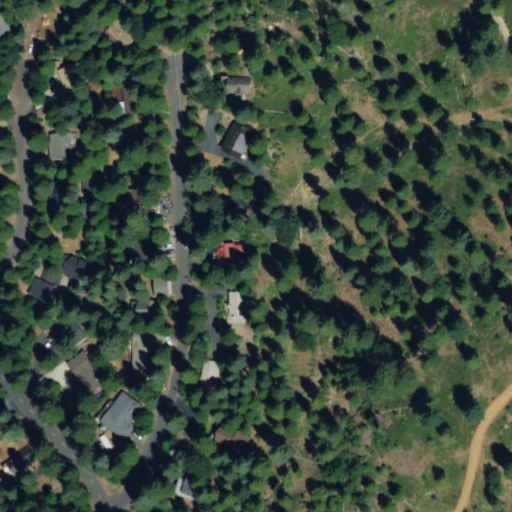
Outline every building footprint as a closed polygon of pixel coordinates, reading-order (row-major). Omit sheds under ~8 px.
[(0,35),(0,8),(9,32),(0,35)] [(136,33),(125,49),(105,35),(116,19),(136,33)] [(84,71),(80,92),(61,88),(64,68),(84,71)] [(217,86),(216,82),(249,79),(250,93),(225,95),(225,86),(217,86)] [(124,116),(120,105),(126,102),(121,91),(133,86),(142,108),(124,116)] [(223,150),(234,122),(258,131),(247,159),(223,150)] [(148,127),(147,141),(125,140),(126,126),(148,127)] [(51,160),(48,136),(66,134),(68,158),(51,160)] [(95,175),(95,190),(82,190),(82,175),(95,175)] [(70,203),(53,203),(53,176),(70,176),(70,203)] [(130,188),(139,190),(141,181),(153,183),(148,208),(127,203),(130,188)] [(243,196),(247,212),(223,218),(224,220),(218,221),(217,217),(215,217),(211,200),(221,198),(222,201),(243,196)] [(128,264),(128,256),(136,256),(135,239),(151,238),(151,264),(128,264)] [(232,254),(232,270),(212,270),(212,244),(242,244),(242,254),(232,254)] [(89,265),(82,282),(60,272),(66,256),(89,265)] [(149,295),(149,276),(164,276),(164,294),(149,295)] [(229,288),(240,285),(247,316),(225,320),(222,303),(232,300),(229,288)] [(159,302),(158,317),(137,317),(138,301),(159,302)] [(72,322),(83,338),(57,356),(46,340),(72,322)] [(161,332),(161,346),(154,346),(153,369),(134,368),(135,348),(131,348),(132,330),(161,332)] [(88,394),(68,363),(84,353),(104,383),(88,394)] [(199,383),(206,361),(215,364),(208,386),(199,383)] [(121,394),(139,401),(123,438),(95,426),(106,400),(117,405),(121,394)] [(222,448),(223,446),(209,442),(215,425),(245,435),(239,453),(222,448)] [(10,478),(3,470),(26,448),(33,455),(10,478)] [(195,465),(204,475),(193,485),(199,491),(187,503),(172,486),(195,465)]
